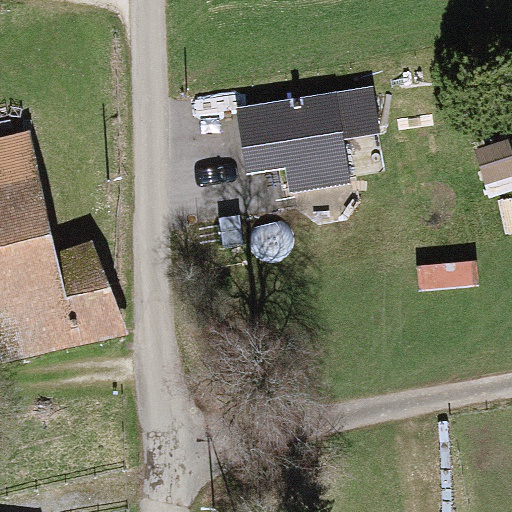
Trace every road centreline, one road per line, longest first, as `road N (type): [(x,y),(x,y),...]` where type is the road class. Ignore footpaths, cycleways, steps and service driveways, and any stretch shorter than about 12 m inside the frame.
road 1 (unclassified): [(145,0),(158,511)]
road 2 (track): [(162,450),(511,390)]
